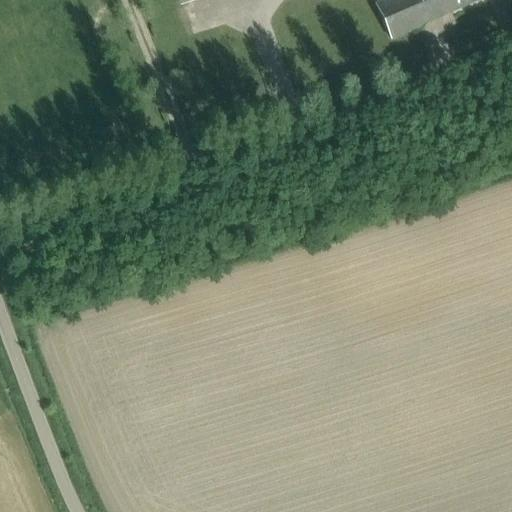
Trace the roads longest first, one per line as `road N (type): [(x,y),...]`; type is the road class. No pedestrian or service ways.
road 1 (unclassified): [(0,228),(414,92),(511,48)]
road 2 (unclassified): [(78,511),(0,318)]
